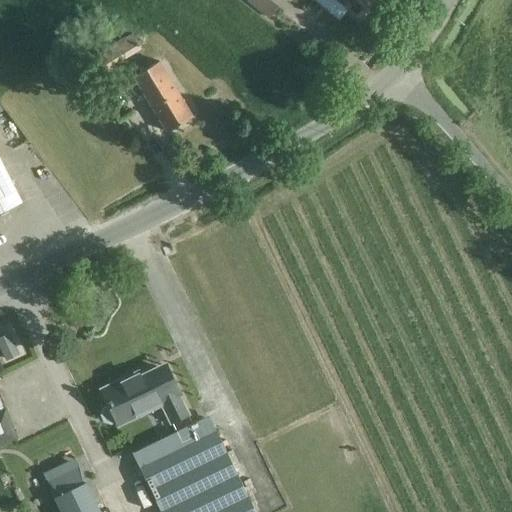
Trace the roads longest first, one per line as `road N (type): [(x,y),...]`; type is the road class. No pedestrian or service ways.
road 1 (unclassified): [(0,292),(120,241),(400,81)]
road 2 (unclassified): [(511,211),(400,81)]
